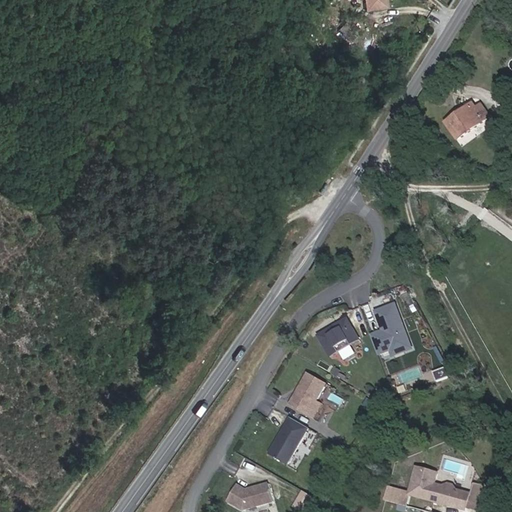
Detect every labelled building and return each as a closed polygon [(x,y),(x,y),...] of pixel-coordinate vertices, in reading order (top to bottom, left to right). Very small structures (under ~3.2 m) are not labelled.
[(376,9),(374,0),(364,0),(366,10),(376,9)] [(385,0),(374,0),(376,9),(386,7),(385,0)] [(479,95),(473,100),(485,118),(491,114),(479,95)] [(459,134),(485,118),(473,100),(447,115),(459,134)] [(394,304),(375,311),(382,331),(370,335),(377,353),(404,343),(397,325),(401,323),(394,304)] [(346,318),(316,336),(329,357),(338,352),(336,348),(348,341),(350,345),(359,340),(346,318)] [(397,325),(404,343),(389,348),(392,355),(411,348),(401,323),(397,325)] [(336,348),(338,352),(350,345),(348,341),(336,348)] [(432,372),(436,381),(451,376),(446,366),(432,372)] [(295,394),(288,405),(307,416),(316,401),(326,383),(307,373),(298,388),(300,389),(298,393),(295,394)] [(365,398),(360,405),(370,411),(374,403),(365,398)] [(316,401),(307,416),(313,419),(321,404),(316,401)] [(308,428),(289,417),(268,454),(287,465),(308,428)] [(415,468),(408,495),(465,508),(469,494),(456,490),(452,485),(447,484),(441,486),(433,484),(436,473),(415,468)] [(245,490),(236,485),(227,501),(243,510),(273,501),(268,483),(253,487),(252,490),(247,491),(245,490)] [(304,511),(312,495),(303,490),(294,506),(304,511)] [(468,495),(465,508),(476,511),(480,498),(468,495)]
